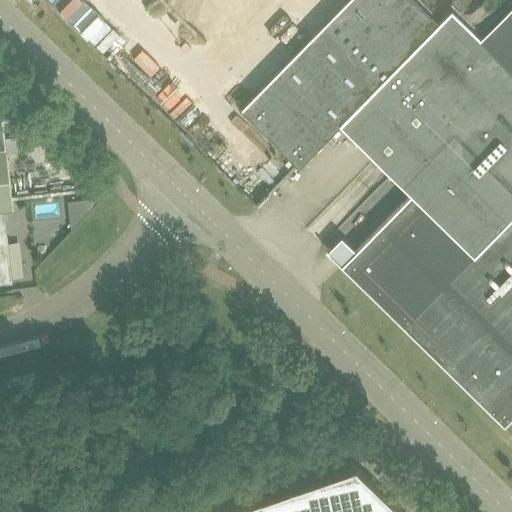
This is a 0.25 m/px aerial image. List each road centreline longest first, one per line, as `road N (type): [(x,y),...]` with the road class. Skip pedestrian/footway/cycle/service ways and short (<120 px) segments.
road 1 (unclassified): [(502,511),(185,200)]
road 2 (unclassified): [(185,200),(0,21)]
road 3 (unclassified): [(0,326),(83,304),(185,200)]
